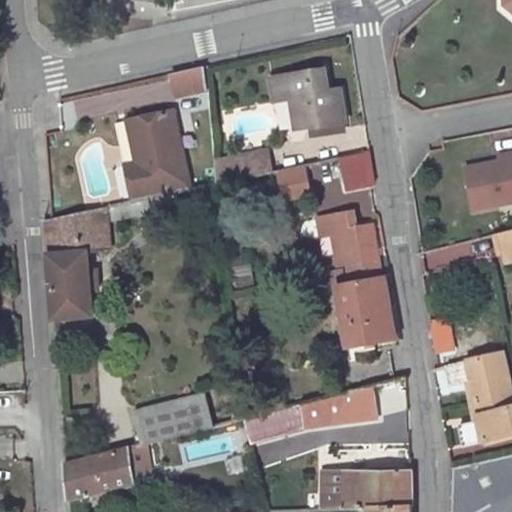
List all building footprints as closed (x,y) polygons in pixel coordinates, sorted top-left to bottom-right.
[(274,101),(292,98),(309,94),(315,128),(346,122),(341,87),(328,89),(324,69),(271,79),(274,101)] [(145,78),(93,94),(101,117),(172,94),(167,77),(147,84),(145,78)] [(309,94),(292,98),(298,130),(315,128),(309,94)] [(140,163),(129,165),(136,201),(140,200),(194,188),(177,109),(136,118),(146,161),(140,163)] [(136,118),(131,119),(140,163),(146,161),(136,118)] [(346,122),(315,128),(316,135),(348,130),(346,122)] [(219,183),(274,172),(269,148),(217,160),(219,183)] [(370,151),(341,157),(346,187),(375,182),(370,151)] [(511,159),(504,162),(469,167),(477,209),(511,202),(511,159)] [(333,175),(329,160),(313,163),(316,179),(333,175)] [(316,192),(311,164),(276,171),(280,199),(316,192)] [(136,201),(52,219),(47,221),(54,320),(94,317),(89,249),(112,247),(109,218),(142,210),(140,200),(136,201)] [(339,261),(348,260),(351,279),(383,273),(375,223),(358,225),(356,209),(321,214),(324,231),(333,230),(339,261)] [(511,255),(511,231),(503,233),(508,256),(511,255)] [(351,279),(339,282),(349,345),(393,337),(383,273),(351,279)] [(449,317),(431,320),(437,350),(454,347),(449,317)] [(511,433),(511,383),(505,353),(446,366),(450,386),(472,381),(481,419),(458,424),(463,446),(511,433)] [(328,420),(379,414),(374,382),(324,396),(328,420)] [(203,392),(133,411),(142,444),(147,442),(211,425),(203,392)] [(307,422),(328,420),(324,396),(304,401),(307,422)] [(307,422),(304,401),(243,417),(249,438),(307,422)] [(185,459),(238,452),(236,435),(183,442),(185,459)] [(147,442),(142,444),(66,464),(69,500),(154,481),(147,442)] [(511,511),(511,450),(453,464),(451,511),(511,511)] [(323,507),(371,506),(412,504),(412,472),(373,473),(373,470),(323,471),(323,507)]
